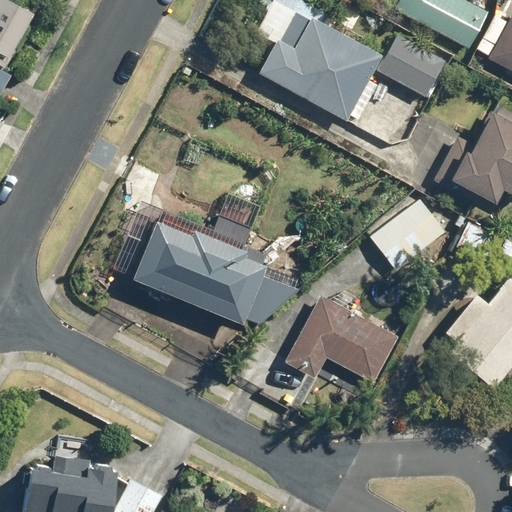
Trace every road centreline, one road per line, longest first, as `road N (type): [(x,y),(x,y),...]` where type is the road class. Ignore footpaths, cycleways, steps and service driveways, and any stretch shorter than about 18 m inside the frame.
road 1 (residential): [(0,304),(282,459)]
road 2 (residential): [(0,255),(135,0)]
road 3 (residential): [(282,459),(455,456),(482,470),(488,511)]
